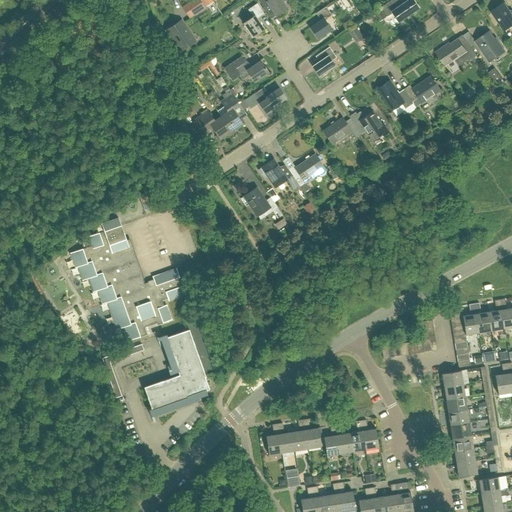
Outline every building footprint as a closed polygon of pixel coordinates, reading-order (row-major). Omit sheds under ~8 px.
[(198,0),(194,0),(192,1),(199,11),(204,8),(198,0)] [(283,2),(286,0),(258,0),(263,7),(268,4),(276,16),(287,8),(283,2)] [(406,0),(401,4),(399,2),(400,2),(398,0),(391,0),(381,7),(387,16),(392,13),(398,22),(418,8),(412,0),(406,0)] [(511,11),(510,11),(510,12),(504,3),(492,11),(505,30),(511,25),(511,11)] [(258,17),(263,14),(257,4),(248,10),(253,17),(243,23),(253,37),(263,29),(256,18),(258,17)] [(324,20),(332,15),(326,6),(316,13),(319,18),(321,20),(310,28),(317,39),(331,29),(324,20)] [(380,22),(386,18),(381,10),(375,14),(380,22)] [(195,41),(181,20),(166,30),(180,52),(195,41)] [(490,32),(476,41),(490,62),(506,51),(499,42),(497,43),(490,32)] [(477,56),(468,42),(462,45),(458,39),(439,52),(448,64),(454,60),(460,68),(477,56)] [(336,57),(335,56),(330,48),(329,47),(318,54),(321,60),(312,66),(319,76),(320,77),(326,73),(325,71),(334,65),(331,61),(336,57)] [(237,77),(238,77),(239,76),(242,80),(249,75),(254,82),(268,72),(260,61),(249,68),(245,62),(241,56),(223,68),(231,79),(232,81),(237,77)] [(496,84),(503,79),(495,68),(488,73),(496,84)] [(403,89),(404,91),(411,102),(417,98),(420,104),(440,90),(430,76),(411,89),(409,85),(403,89)] [(411,102),(404,91),(398,96),(395,92),(396,91),(389,81),(376,89),(391,111),(401,104),(405,109),(412,104),(411,102)] [(267,95),(266,93),(267,92),(264,87),(255,93),(261,102),(259,103),(266,114),(274,108),(273,107),(286,98),(279,88),(267,95)] [(217,110),(221,116),(230,130),(234,127),(235,129),(243,123),(240,118),(239,119),(232,109),(231,109),(230,107),(232,106),(234,108),(239,105),(232,94),(228,88),(224,91),(226,93),(222,96),(224,99),(220,101),(223,106),(217,110)] [(357,129),(361,134),(366,131),(372,140),(378,136),(379,138),(388,132),(382,124),(381,125),(372,112),(359,120),(355,113),(349,117),(351,121),(352,120),(357,129)] [(230,130),(221,116),(214,121),(209,113),(203,117),(201,115),(194,120),(201,130),(208,125),(207,123),(209,122),(210,124),(209,124),(216,134),(215,135),(218,140),(227,134),(226,132),(230,130)] [(323,131),(331,144),(351,131),(342,118),(323,131)] [(356,138),(361,134),(357,129),(352,132),(356,138)] [(382,155),(385,160),(391,156),(389,151),(382,155)] [(288,169),(299,186),(304,193),(309,189),(306,183),(318,174),(319,175),(321,176),(325,173),(325,170),(315,155),(295,168),(294,166),(288,169)] [(286,179),(293,190),(299,186),(288,169),(285,165),(279,169),(273,159),(261,167),(261,168),(258,170),(264,178),(267,176),(275,187),(286,179)] [(246,207),(249,205),(259,220),(272,211),(277,219),(282,215),(271,198),(265,201),(257,188),(243,196),(243,197),(240,199),(246,207)] [(147,193),(139,196),(142,205),(150,203),(147,193)] [(150,203),(142,205),(144,211),(152,208),(150,203)] [(154,280),(143,284),(140,272),(138,265),(132,267),(129,256),(134,254),(129,239),(126,240),(118,219),(101,225),(104,231),(87,237),(90,246),(70,253),(75,267),(77,267),(82,280),(88,278),(93,292),(97,290),(102,304),(106,302),(116,329),(121,328),(125,341),(146,334),(143,326),(156,321),(157,324),(171,320),(166,305),(164,306),(161,300),(168,298),(169,300),(185,295),(176,269),(153,277),(154,280)] [(491,331),(504,329),(499,299),(495,300),(496,306),(498,306),(499,310),(488,312),(491,331)] [(511,308),(503,310),(503,305),(505,305),(504,299),(499,299),(504,329),(511,327),(511,308)] [(491,331),(488,312),(477,314),(477,310),(480,309),(478,303),(473,304),(478,333),(491,331)] [(465,335),(478,333),(473,304),(469,304),(470,311),(472,310),(473,314),(462,316),(462,318),(463,324),(464,330),(465,335)] [(422,334),(434,332),(433,326),(421,328),(422,334)] [(179,375),(144,387),(148,400),(152,410),(188,398),(187,397),(192,395),(209,389),(205,377),(189,329),(165,337),(179,375)] [(423,340),(429,339),(435,338),(434,332),(422,334),(423,340)] [(383,359),(389,358),(387,346),(381,347),(383,359)] [(508,351),(499,353),(500,360),(509,359),(508,351)] [(110,362),(102,358),(105,368),(111,366),(110,362)] [(498,395),(511,392),(506,363),(501,364),(502,370),(505,370),(505,374),(495,376),(498,395)] [(466,370),(441,374),(443,387),(463,384),(468,383),(466,370)] [(446,400),(465,397),(463,384),(443,387),(446,400)] [(448,413),(467,409),(465,397),(446,400),(448,413)] [(450,425),(469,422),(467,409),(448,413),(450,425)] [(488,419),(493,419),(492,410),(487,411),(488,414),(484,414),(484,420),(488,419)] [(308,425),(308,419),(303,420),(307,449),(320,447),(320,446),(325,445),(323,438),(319,438),(317,428),(307,429),(306,425),(308,425)] [(295,451),(307,449),(303,420),(298,421),(299,426),(301,426),(302,430),(292,432),(295,451)] [(352,452),(365,450),(361,420),(356,421),(357,427),(359,427),(360,431),(349,433),(352,452)] [(361,420),(365,450),(378,448),(375,429),(364,430),(364,426),(366,426),(365,420),(361,420)] [(452,438),(471,435),(469,422),(450,425),(452,438)] [(295,451),(292,432),(281,433),(280,429),(283,429),(282,423),(277,424),(282,453),(295,451)] [(269,455),(282,453),(277,424),(272,425),(273,430),(276,430),(276,434),(266,436),(269,455)] [(326,456),(339,454),(335,424),(330,425),(331,431),(334,431),(334,435),(323,437),(323,438),(325,445),(326,456)] [(352,452),(349,433),(339,435),(338,430),(341,430),(340,424),(335,424),(339,454),(352,452)] [(454,451),(473,448),(471,435),(452,438),(454,451)] [(456,464),(475,461),(473,448),(454,451),(456,464)] [(475,461),(456,464),(458,477),(477,474),(475,461)] [(480,493),(499,490),(497,477),(478,480),(480,493)] [(344,511),(355,510),(355,509),(359,509),(358,501),(354,501),(352,491),(341,493),(341,489),(343,489),(342,482),(337,483),(341,511),(344,511)] [(395,484),(399,511),(408,511),(413,511),(410,492),(402,493),(402,491),(409,490),(408,482),(395,484)] [(328,511),(341,511),(337,483),(333,484),(334,490),(336,490),(337,494),(326,495),(328,511)] [(386,511),(399,511),(395,484),(390,485),(392,491),(394,491),(394,495),(384,496),(386,511)] [(328,511),(326,495),(316,497),(315,493),(318,493),(317,486),(312,487),(315,511),(328,511)] [(315,511),(312,487),(307,488),(308,494),(310,494),(311,498),(300,500),(301,508),(302,511),(315,511)] [(386,511),(384,496),(373,498),(373,494),(375,494),(374,487),(369,488),(373,511),(386,511)] [(359,511),(373,511),(369,488),(365,489),(366,495),(368,495),(369,499),(358,501),(359,509),(359,511)] [(482,506),(501,503),(500,496),(507,495),(506,489),(499,490),(480,493),(482,506)] [(483,511),(502,511),(501,503),(482,506),(483,511)]
